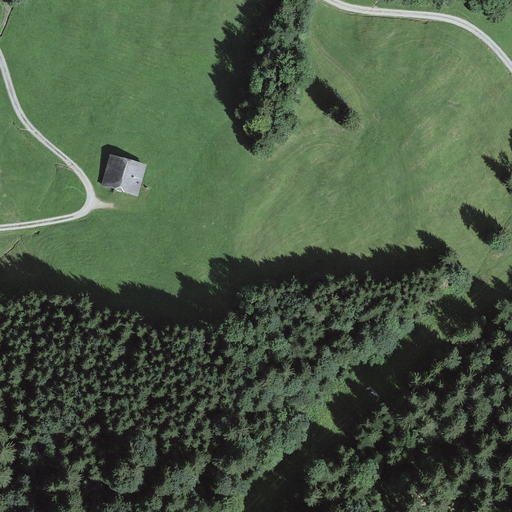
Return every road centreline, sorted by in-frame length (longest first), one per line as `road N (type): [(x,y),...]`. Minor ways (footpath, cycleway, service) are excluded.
road 1 (track): [(511,69),(458,20),(329,0)]
road 2 (track): [(0,58),(23,121),(86,180),(92,203)]
